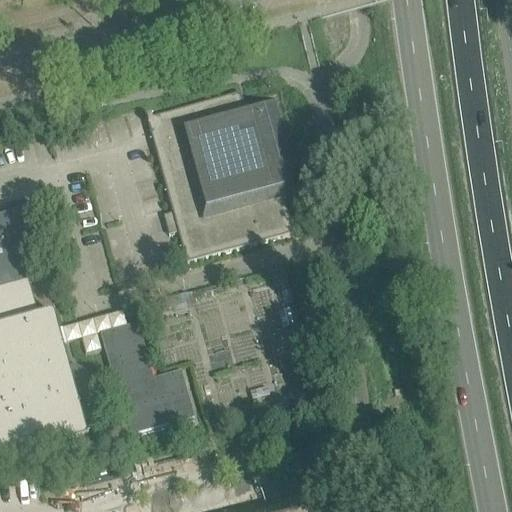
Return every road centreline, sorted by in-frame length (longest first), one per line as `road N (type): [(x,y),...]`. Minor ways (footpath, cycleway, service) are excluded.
road 1 (primary): [(405,0),(491,511)]
road 2 (residential): [(335,242),(90,303),(46,174),(0,185)]
road 3 (primary): [(511,354),(458,0)]
road 4 (residential): [(78,511),(363,439)]
road 5 (tertiary): [(0,67),(243,0)]
